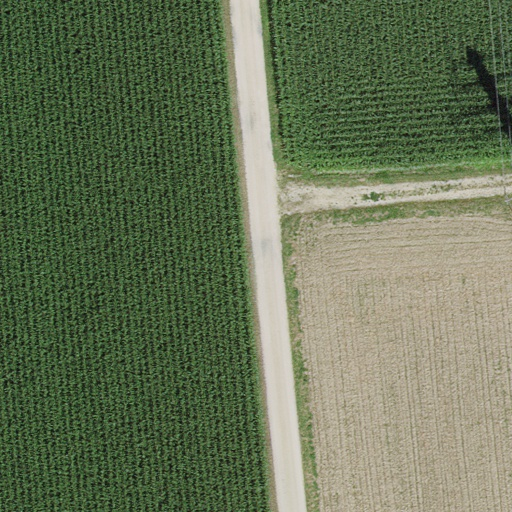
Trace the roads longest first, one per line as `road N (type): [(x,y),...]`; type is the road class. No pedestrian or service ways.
road 1 (track): [(239,0),(291,511)]
road 2 (track): [(511,190),(259,215)]
